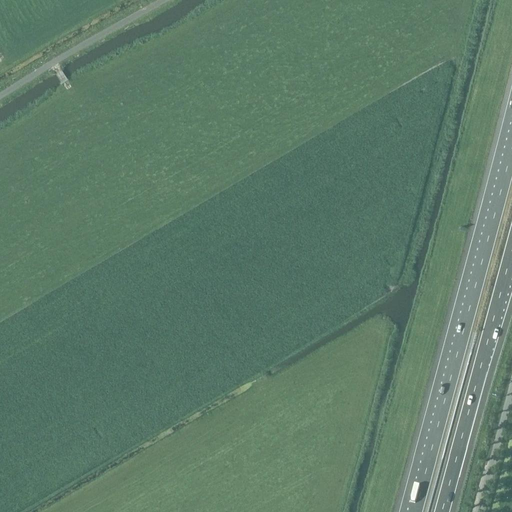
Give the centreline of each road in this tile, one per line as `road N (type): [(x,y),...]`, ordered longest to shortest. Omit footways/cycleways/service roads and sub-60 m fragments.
road 1 (motorway): [(511,147),(414,511)]
road 2 (motorway): [(441,511),(511,249)]
road 3 (unclassified): [(0,99),(168,0)]
road 4 (unclassified): [(479,511),(511,391)]
